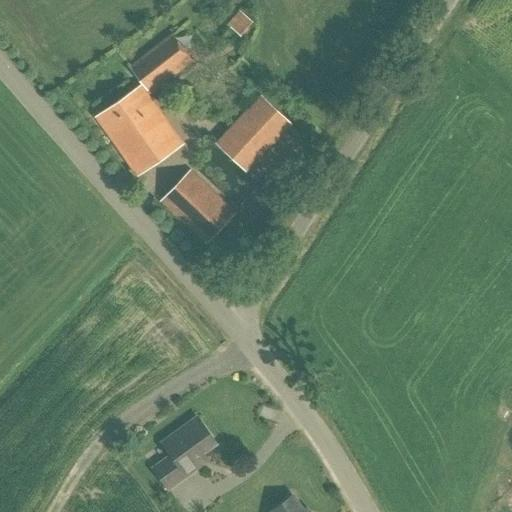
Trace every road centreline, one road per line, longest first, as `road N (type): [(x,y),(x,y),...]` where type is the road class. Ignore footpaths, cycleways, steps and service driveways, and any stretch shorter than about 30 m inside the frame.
road 1 (unclassified): [(231,327),(447,0)]
road 2 (unclassified): [(231,327),(0,62)]
road 3 (track): [(231,327),(77,469),(53,511)]
road 4 (unclassified): [(364,511),(318,433),(231,327)]
